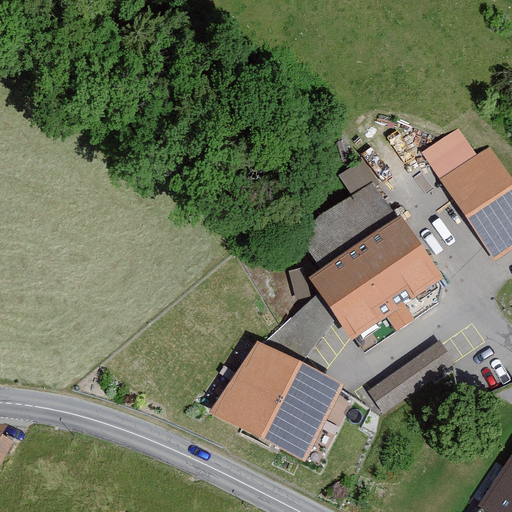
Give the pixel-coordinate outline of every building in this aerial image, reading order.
[(442,180),(478,155),(459,128),(423,152),(442,180)] [(511,249),(511,179),(490,147),(478,155),(442,180),(496,261),(511,249)] [(398,216),(373,179),(297,229),(324,269),(311,277),(353,339),(387,316),(397,331),(415,319),(405,304),(444,278),(401,214),(398,216)] [(343,384),(257,340),(209,413),(306,462),(343,384)] [(439,341),(367,393),(384,416),(456,364),(439,341)] [(511,511),(511,456),(480,505),(491,511),(511,511)]
